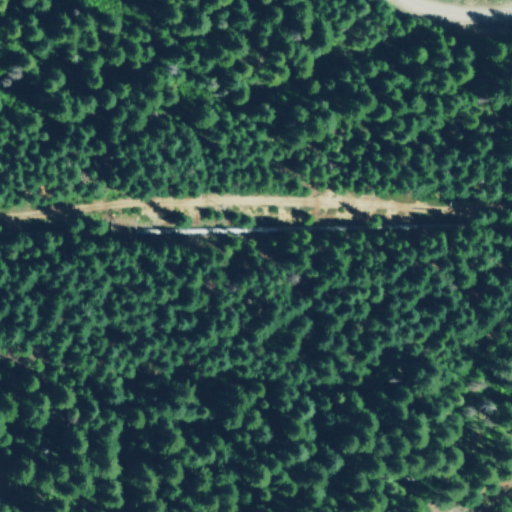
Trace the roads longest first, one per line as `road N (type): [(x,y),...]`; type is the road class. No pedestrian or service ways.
road 1 (track): [(0,215),(293,203),(511,207)]
road 2 (residential): [(511,10),(426,14),(392,0)]
